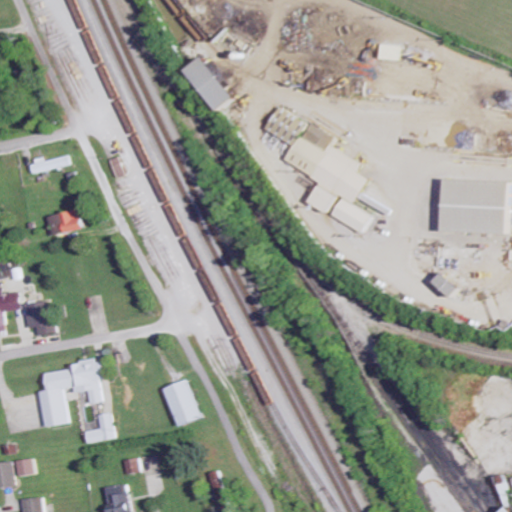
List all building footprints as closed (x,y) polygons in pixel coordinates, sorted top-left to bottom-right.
[(406,46),(387,44),(385,59),(404,62),(406,46)] [(226,113),(243,99),(211,58),(193,72),(226,113)] [(272,130),(291,142),(297,133),(300,135),(308,122),(286,108),(272,130)] [(374,179),(362,172),(367,162),(339,148),(344,139),(313,123),(292,165),(362,201),(374,179)] [(74,166),(72,156),(49,161),(48,159),(35,162),(38,174),(74,166)] [(511,182),(450,181),(448,233),(511,235),(511,182)] [(344,198),(327,187),(316,203),(333,214),(344,198)] [(378,215),(347,200),(338,217),(369,233),(378,215)] [(55,235),(85,231),(82,211),(52,216),(55,235)] [(457,300),(466,290),(449,274),(440,283),(457,300)] [(0,332),(10,331),(8,311),(25,309),(23,292),(5,294),(5,291),(0,292),(0,332)] [(58,333),(53,300),(30,304),(33,327),(41,326),(42,335),(58,333)] [(50,426),(72,423),(67,389),(78,387),(79,392),(92,390),(94,403),(106,402),(103,379),(108,378),(106,358),(73,363),(74,369),(49,372),(51,390),(45,391),(50,426)] [(206,417),(192,379),(167,388),(182,426),(206,417)] [(104,429),(89,431),(91,443),(118,438),(113,413),(102,415),(104,429)] [(130,474),(144,472),(141,458),(127,461),(130,474)] [(20,460),(22,476),(37,475),(35,459),(20,460)] [(0,487),(18,486),(16,462),(0,462),(0,487)] [(225,511),(233,510),(222,470),(214,472),(224,511),(225,511)] [(110,486),(112,511),(134,511),(132,484),(110,486)] [(46,511),(46,497),(26,498),(26,511),(46,511)]
